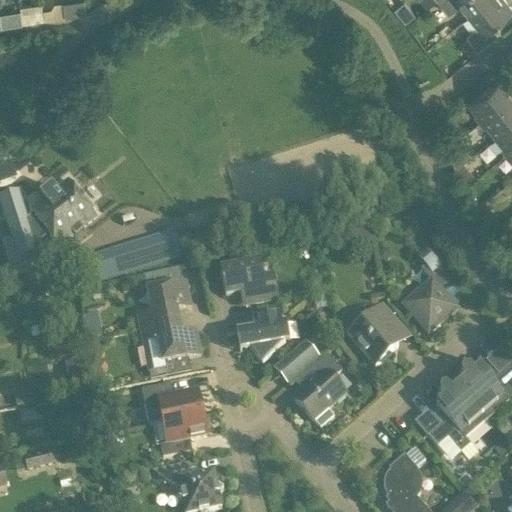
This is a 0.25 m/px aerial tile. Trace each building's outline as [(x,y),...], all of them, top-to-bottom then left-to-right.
[(85,0),(63,0),(65,13),(87,10),(85,0)] [(435,0),(446,14),(459,7),(467,17),(487,0),(435,0)] [(487,0),(467,17),(474,26),(465,37),(476,51),(493,37),(486,29),(511,9),(503,0),(487,0)] [(413,15),(402,2),(393,9),(403,22),(413,15)] [(0,13),(0,26),(0,27),(22,23),(21,14),(20,10),(0,13)] [(32,22),(31,16),(27,13),(21,14),(22,23),(32,22)] [(478,122),(511,96),(497,79),(467,103),(476,115),(474,116),(478,122)] [(511,97),(511,96),(478,122),(484,129),(486,127),(494,138),(511,123),(511,97)] [(511,151),(511,123),(494,138),(503,149),(501,150),(505,156),(507,155),(511,151)] [(17,194),(0,199),(0,204),(17,256),(36,250),(35,246),(48,236),(58,248),(73,236),(74,238),(84,231),(82,229),(96,218),(67,182),(55,192),(51,187),(38,197),(42,202),(29,212),(32,215),(26,220),(17,194)] [(486,204),(479,209),(484,216),(491,211),(486,204)] [(369,239),(367,229),(357,231),(359,241),(369,239)] [(177,232),(152,239),(112,251),(113,253),(61,268),(67,291),(157,265),(158,266),(159,266),(184,259),(177,232)] [(420,271),(430,283),(403,307),(428,335),(456,310),(439,290),(448,282),(436,257),(433,260),(421,247),(413,254),(424,267),(420,271)] [(252,305),(277,300),(272,276),(262,278),(259,264),(219,272),(225,299),(250,293),(252,305)] [(140,332),(174,325),(171,312),(190,308),(185,284),(146,292),(151,315),(137,318),(140,332)] [(375,368),(397,348),(383,332),(393,323),(379,306),(363,310),(365,322),(348,337),(375,368)] [(254,332),(246,334),(236,336),(239,353),(249,351),(261,365),(285,344),(278,315),(251,320),(254,332)] [(102,336),(99,324),(87,327),(90,339),(102,336)] [(176,337),(174,325),(140,332),(148,372),(162,369),(161,365),(200,357),(195,333),(176,337)] [(317,361),(303,345),(272,372),(286,388),(317,361)] [(332,352),(338,359),(343,354),(337,347),(332,352)] [(464,383),(458,389),(489,425),(511,406),(511,407),(511,387),(509,385),(511,382),(511,367),(510,365),(499,352),(487,363),(490,367),(483,374),(479,370),(472,376),(469,372),(468,372),(467,371),(466,371),(465,371),(463,372),(462,372),(461,373),(461,375),(461,376),(461,377),(461,378),(461,379),(464,383)] [(90,359),(65,364),(69,388),(94,383),(90,359)] [(333,418),(326,411),(345,395),(326,374),(294,402),(312,423),(313,422),(320,429),(333,418)] [(18,405),(37,400),(33,385),(14,390),(18,405)] [(193,393),(167,399),(164,387),(141,392),(148,426),(202,415),(201,415),(198,415),(193,393)] [(436,408),(439,412),(432,418),(428,414),(415,425),(426,438),(427,437),(436,448),(447,440),(462,458),(472,449),(467,444),(489,425),(458,389),(451,395),(447,391),(446,390),(445,390),(444,390),(442,390),(441,391),(440,392),(440,393),(439,394),(439,395),(439,396),(440,398),(443,401),(436,408)] [(112,417),(108,398),(100,399),(104,418),(112,417)] [(97,429),(93,409),(79,412),(82,431),(97,429)] [(202,415),(148,426),(148,427),(152,426),(156,448),(160,447),(162,459),(191,453),(189,442),(206,438),(202,415)] [(499,459),(509,450),(504,443),(493,452),(499,459)] [(415,450),(405,459),(404,457),(388,470),(390,472),(387,476),(384,480),(383,485),(383,490),(385,494),(390,502),(385,507),(389,511),(426,511),(416,500),(419,495),(421,491),(421,486),(421,481),(419,477),(416,473),(417,472),(415,470),(425,462),(415,450)] [(52,457),(25,464),(27,471),(27,473),(55,466),(52,457)] [(25,463),(16,465),(18,473),(27,471),(25,464),(25,463)] [(213,473),(190,478),(187,465),(160,471),(156,476),(179,490),(180,496),(177,501),(182,504),(183,511),(207,511),(221,509),(218,496),(222,490),(216,486),(213,473)] [(471,484),(465,476),(457,483),(464,490),(471,484)] [(465,494),(449,507),(443,511),(474,511),(478,510),(465,494)]
